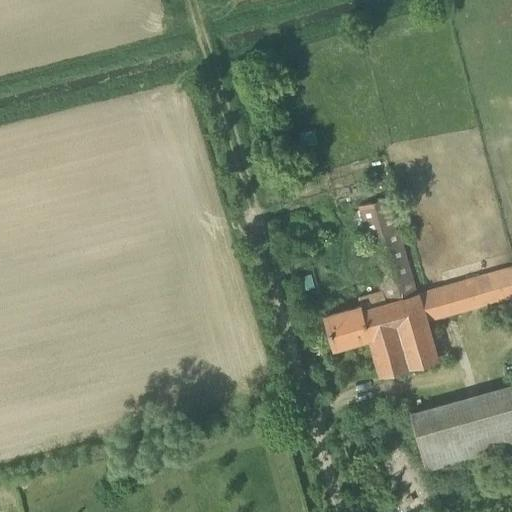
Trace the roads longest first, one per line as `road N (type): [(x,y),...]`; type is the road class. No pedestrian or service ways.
road 1 (track): [(192,0),(280,272)]
road 2 (unclassified): [(345,511),(280,272)]
